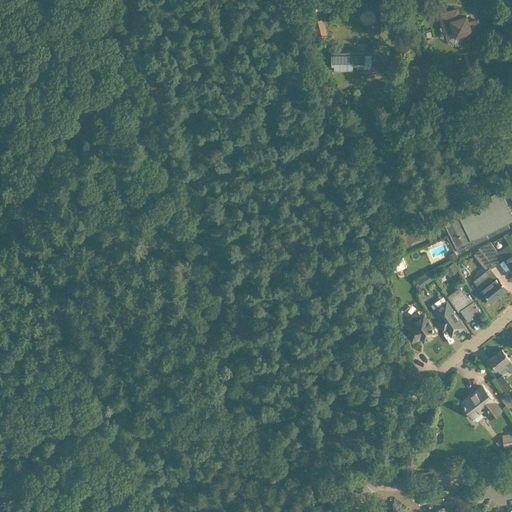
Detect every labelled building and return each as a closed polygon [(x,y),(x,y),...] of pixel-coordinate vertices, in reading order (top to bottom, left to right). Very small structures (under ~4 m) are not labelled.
[(463,44),(467,43),(476,40),(481,31),(477,20),(468,23),(466,16),(460,18),(457,9),(439,14),(445,34),(454,32),(456,36),(460,35),(463,44)] [(327,37),(324,20),(313,23),(317,39),(327,37)] [(331,53),(331,62),(333,62),(333,70),(352,70),(352,66),(357,66),(371,66),(371,63),(372,62),(373,62),(374,61),(374,59),(375,58),(375,57),(374,56),(374,54),(373,54),(372,54),(371,54),(369,54),(369,51),(334,51),(334,53),(331,53)] [(402,68),(406,89),(429,85),(424,63),(402,68)] [(487,123),(496,120),(494,110),(484,113),(487,123)] [(432,138),(446,134),(443,124),(429,128),(432,138)] [(508,223),(511,221),(511,185),(442,215),(446,224),(444,225),(458,252),(496,234),(494,230),(508,223)] [(407,243),(423,236),(418,226),(398,235),(404,248),(408,246),(407,243)] [(511,235),(510,232),(504,235),(511,247),(511,249),(502,256),(511,270),(511,235)] [(491,242),(478,248),(480,251),(493,268),(503,260),(491,242)] [(448,255),(451,261),(458,257),(455,251),(448,255)] [(388,264),(392,273),(407,267),(403,258),(388,264)] [(445,268),(450,276),(459,270),(453,262),(445,268)] [(486,271),(473,281),(490,303),(507,290),(491,269),(489,268),(486,271)] [(435,277),(431,271),(423,277),(427,283),(435,277)] [(469,294),(466,296),(461,287),(447,296),(458,312),(460,311),(468,322),(471,320),(471,317),(480,311),(469,294)] [(438,320),(442,326),(444,329),(446,327),(452,336),(464,327),(447,302),(434,310),(440,318),(438,320)] [(436,333),(424,315),(421,317),(418,312),(411,316),(414,322),(412,323),(413,324),(406,327),(411,342),(422,338),(424,341),(436,333)] [(498,369),(500,372),(507,367),(511,372),(511,363),(509,359),(502,349),(489,359),(497,370),(498,369)] [(502,375),(496,379),(505,392),(511,387),(502,375)] [(482,386),(461,403),(473,418),(480,412),(478,410),(484,405),(487,408),(486,409),(488,411),(488,410),(492,416),(493,416),(500,410),(493,400),(482,386)] [(505,392),(499,397),(505,406),(506,405),(507,406),(511,403),(505,392)] [(511,433),(502,435),(504,447),(511,446),(511,433)]
